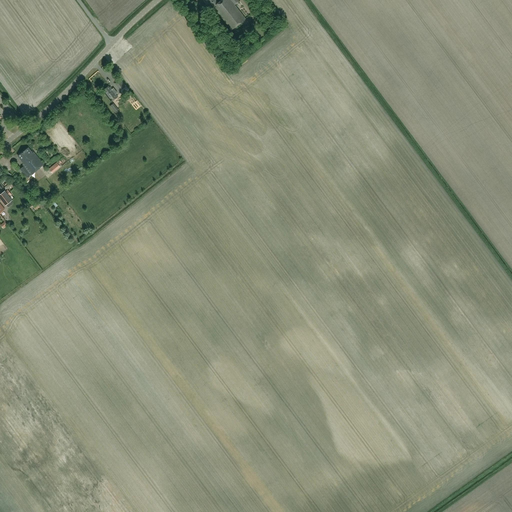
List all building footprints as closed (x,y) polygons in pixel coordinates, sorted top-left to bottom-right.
[(245,19),(235,5),(239,2),(237,0),(220,0),(218,2),(215,0),(205,0),(209,4),(211,3),(213,6),(220,15),(231,30),(245,19)] [(120,80),(115,84),(120,90),(125,86),(120,80)] [(118,97),(115,94),(110,87),(109,88),(108,87),(104,89),(105,91),(104,91),(111,102),(118,97)] [(119,111),(113,104),(110,106),(116,113),(119,111)] [(26,178),(43,165),(33,152),(32,153),(28,148),(18,156),(23,163),(23,165),(24,166),(20,169),(26,178)] [(49,167),(52,171),(60,164),(57,160),(49,167)] [(13,204),(4,191),(0,193),(0,196),(8,207),(13,204)]
